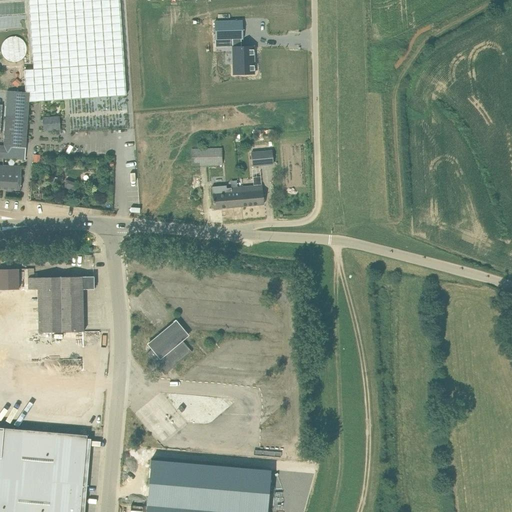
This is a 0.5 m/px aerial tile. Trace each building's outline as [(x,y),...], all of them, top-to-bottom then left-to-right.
[(28,0),(34,69),(24,69),(26,92),(29,92),(28,102),(126,95),(119,0),(28,0)] [(242,20),(214,21),(215,38),(215,40),(232,39),(232,46),(233,74),(254,74),(253,46),(241,46),(241,39),(243,39),(243,38),(243,26),(242,20)] [(25,57),(24,38),(2,40),(3,58),(25,57)] [(0,145),(0,157),(3,158),(24,159),(28,102),(29,92),(26,92),(8,90),(4,146),(0,145)] [(59,117),(49,117),(49,130),(60,129),(59,117)] [(191,149),(192,166),(223,165),(222,147),(191,149)] [(251,152),(252,166),(274,164),(272,150),(251,152)] [(7,166),(5,189),(20,190),(21,167),(7,166)] [(226,185),(211,187),(213,209),(241,206),(240,195),(239,196),(238,187),(226,188),(226,185)] [(262,185),(238,187),(239,196),(240,195),(241,206),(264,204),(262,185)] [(88,207),(98,208),(99,201),(89,200),(88,207)] [(18,269),(0,269),(0,289),(18,289),(18,269)] [(84,331),(83,289),(94,289),(94,276),(28,278),(28,289),(38,289),(38,332),(84,331)] [(237,314),(246,309),(239,298),(230,304),(237,314)] [(165,372),(191,351),(181,340),(187,335),(174,319),(142,345),(165,372)] [(68,387),(67,399),(76,401),(78,388),(68,387)] [(0,511),(80,511),(87,435),(0,427),(0,511)] [(147,506),(146,511),(267,511),(271,470),(151,459),(147,506)]
